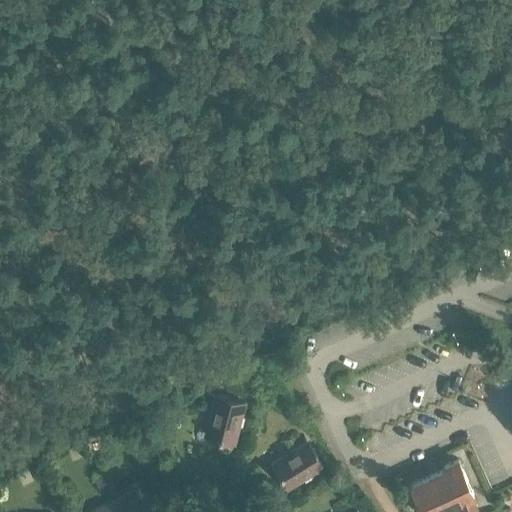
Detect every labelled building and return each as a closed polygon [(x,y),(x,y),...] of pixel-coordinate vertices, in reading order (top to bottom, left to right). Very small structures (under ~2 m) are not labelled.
[(216,395),(206,435),(233,443),(244,403),(216,395)] [(308,441),(272,463),(287,488),(323,466),(308,441)] [(445,467),(410,483),(423,511),(471,511),(483,507),(459,456),(444,464),(445,467)] [(113,499),(118,511),(145,511),(135,489),(113,499)] [(91,510),(91,511),(118,511),(113,499),(91,510)]
